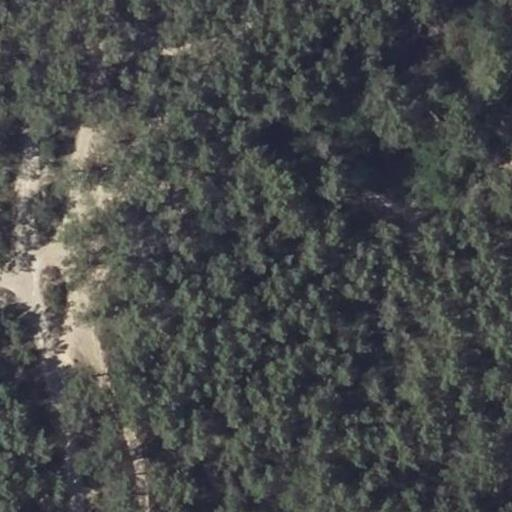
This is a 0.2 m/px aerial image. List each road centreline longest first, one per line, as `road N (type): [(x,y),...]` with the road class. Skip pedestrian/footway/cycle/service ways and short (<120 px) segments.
road 1 (track): [(54,0),(37,102),(29,283),(75,511)]
road 2 (track): [(511,76),(481,107),(472,153),(425,206),(392,208),(207,163),(183,170),(162,191)]
road 3 (track): [(105,0),(74,251),(30,259)]
road 4 (track): [(73,323),(134,451),(146,511)]
road 5 (track): [(281,0),(221,37),(102,56)]
road 6 (track): [(87,138),(201,223)]
road 7 (track): [(47,378),(71,345),(74,251)]
